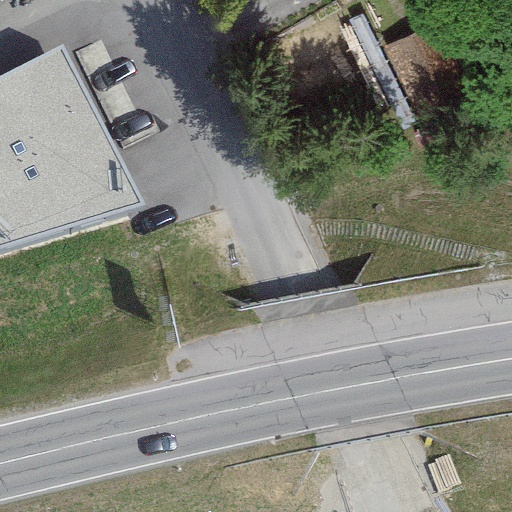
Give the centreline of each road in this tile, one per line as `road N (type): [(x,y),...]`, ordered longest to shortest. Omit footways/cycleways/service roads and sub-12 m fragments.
road 1 (residential): [(150,0),(409,511)]
road 2 (secondary): [(0,462),(255,402),(511,356)]
